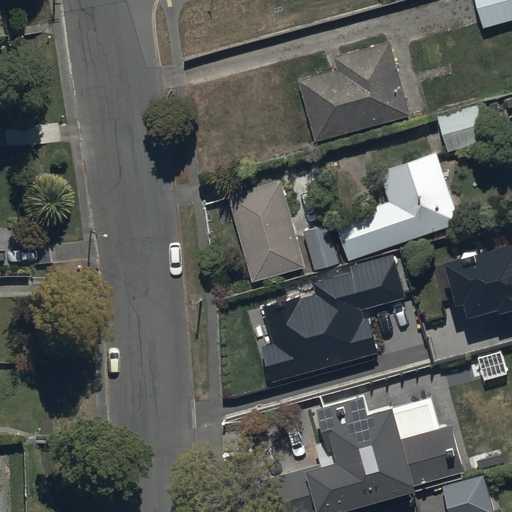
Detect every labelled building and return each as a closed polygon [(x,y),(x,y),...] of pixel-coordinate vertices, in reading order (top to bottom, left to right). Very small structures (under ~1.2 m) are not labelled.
[(511,0),(475,0),(484,30),(511,22),(511,0)] [(299,79),(316,144),(412,118),(392,43),(335,58),(338,69),(299,79)] [(439,116),(448,153),(493,141),(483,104),(439,116)] [(334,222),(348,262),(461,224),(437,153),(380,173),(390,203),(334,222)] [(229,196),(254,284),(307,269),(282,181),(229,196)] [(329,225),(304,232),(316,272),(340,265),(329,225)] [(382,445),(382,447),(440,446),(440,417),(454,417),(454,397),(484,396),(484,354),(455,354),(455,358),(444,358),(443,287),(411,287),(411,324),(374,324),(375,379),(364,390),(359,390),(359,404),(357,404),(357,445),(382,445)] [(511,464),(511,394),(495,399),(502,423),(499,424),(510,465),(511,464)]
